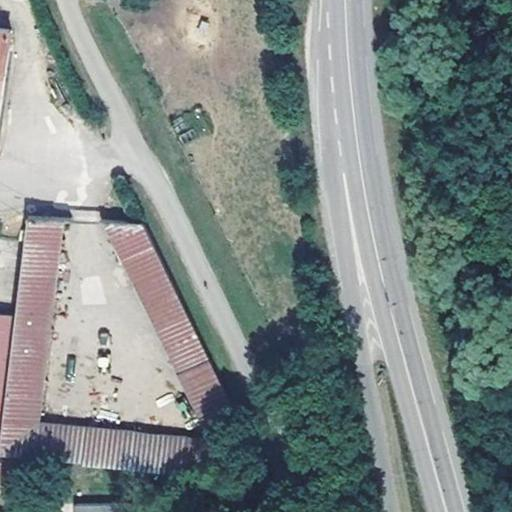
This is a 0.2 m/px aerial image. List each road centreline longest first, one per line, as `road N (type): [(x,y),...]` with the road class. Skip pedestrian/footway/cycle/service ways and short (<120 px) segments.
road 1 (unclassified): [(66,0),(313,511)]
road 2 (secondary): [(351,87),(380,270),(447,511)]
road 3 (unclassified): [(351,87),(330,176),(388,511)]
